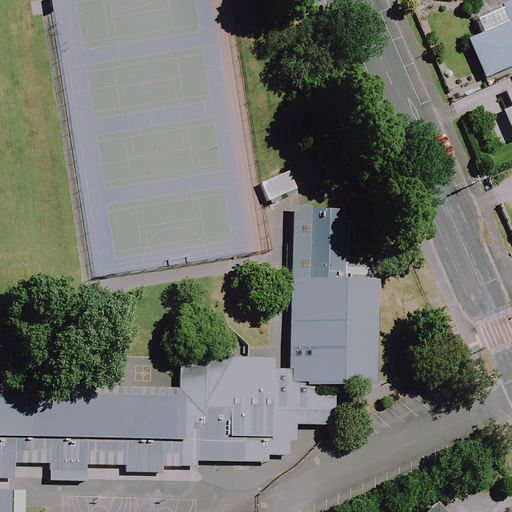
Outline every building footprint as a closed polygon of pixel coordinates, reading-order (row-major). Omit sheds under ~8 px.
[(511,68),(511,1),(498,8),(506,25),(464,44),(480,82),(511,68)] [(474,94),(467,78),(445,88),(452,104),(474,94)] [(511,90),(499,96),(506,112),(498,115),(510,144),(511,143),(511,90)] [(185,397),(0,391),(0,470),(198,477),(199,459),(291,462),(292,428),(331,429),(333,388),(374,390),(378,271),(349,270),(351,210),(287,208),(281,360),(186,356),(185,397)] [(11,511),(11,491),(0,491),(0,511),(11,511)] [(442,511),(434,502),(422,511),(442,511)]
